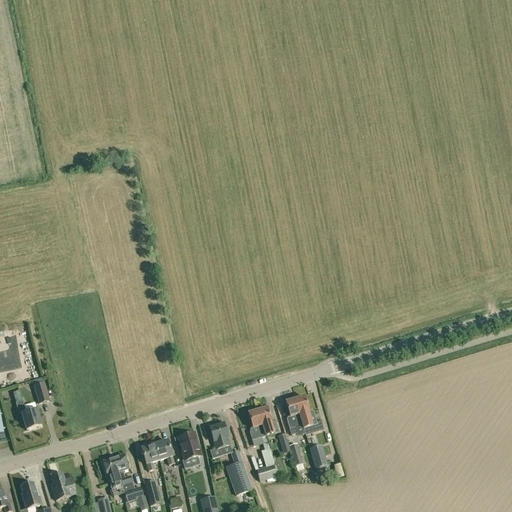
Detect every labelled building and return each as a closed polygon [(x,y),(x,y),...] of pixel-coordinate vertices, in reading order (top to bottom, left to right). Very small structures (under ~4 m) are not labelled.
[(32,382),(39,406),(50,402),(45,384),(43,384),(41,379),(32,382)] [(16,404),(22,402),(19,391),(13,393),(16,404)] [(305,396),(295,399),(304,430),(305,435),(306,436),(324,430),(322,423),(317,424),(313,413),(311,412),(310,411),(305,396)] [(304,430),(295,399),(285,402),(290,417),(288,418),(287,420),(291,436),(297,435),(298,437),(305,435),(304,430)] [(21,414),(22,415),(26,431),(41,427),(37,411),(35,411),(26,414),(24,408),(22,402),(16,404),(19,415),(21,414)] [(258,412),(265,438),(279,434),(277,428),(275,422),(271,424),(266,409),(258,412)] [(250,435),(252,442),(265,438),(258,412),(249,415),(253,429),(251,430),(250,435)] [(230,446),(223,425),(210,429),(216,450),(230,446)] [(194,434),(178,439),(185,462),(201,457),(194,434)] [(284,456),(291,454),(285,436),(278,439),(284,456)] [(167,442),(155,446),(159,462),(166,459),(168,466),(175,465),(172,458),(167,442)] [(159,462),(155,446),(142,450),(146,466),(147,466),(149,473),(154,471),(152,464),(159,462)] [(322,446),(310,450),(316,470),(320,469),(327,467),(322,446)] [(296,447),(290,449),(295,467),(302,465),(296,447)] [(238,451),(231,454),(234,465),(226,468),(236,497),(252,491),(238,451)] [(118,474),(124,495),(127,504),(137,501),(140,511),(146,511),(149,511),(145,498),(144,498),(140,488),(134,490),(130,477),(125,479),(123,473),(128,471),(123,456),(113,459),(118,474)] [(124,495),(118,474),(113,459),(103,462),(107,478),(108,478),(112,489),(111,490),(113,498),(124,495)] [(341,464),(333,467),(337,480),(345,477),(341,464)] [(278,478),(274,466),(266,468),(256,471),(260,483),(267,481),(267,483),(280,482),(279,478),(278,478)] [(57,502),(76,495),(71,479),(64,481),(61,474),(51,478),(54,484),(51,485),(57,502)] [(160,506),(155,482),(144,484),(150,509),(160,506)] [(39,498),(36,499),(32,484),(22,487),(24,494),(21,495),(26,511),(41,506),(39,498)] [(0,509),(4,508),(5,511),(11,511),(9,504),(7,505),(3,492),(0,493),(0,509)] [(202,511),(218,511),(215,497),(200,501),(202,511)] [(181,505),(179,498),(168,500),(170,507),(181,505)] [(110,511),(108,501),(108,499),(98,501),(98,503),(94,504),(95,511),(110,511)]
